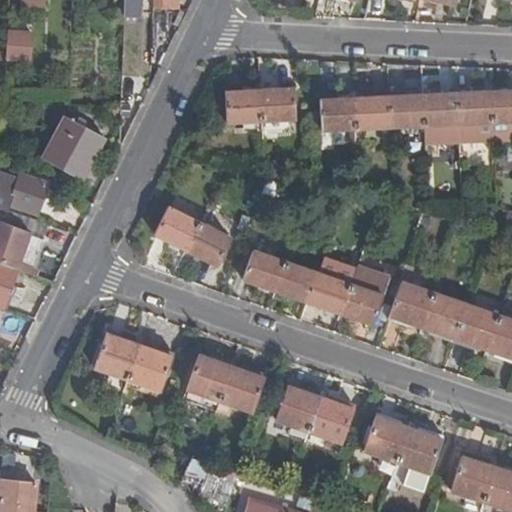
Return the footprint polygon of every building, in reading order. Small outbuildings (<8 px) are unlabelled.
[(21,0),(21,9),(44,11),(44,0),(21,0)] [(141,0),(124,0),(124,17),(140,17),(141,0)] [(77,32),(87,32),(87,22),(77,22),(77,32)] [(4,30),(4,61),(30,61),(31,31),(4,30)] [(296,118),(294,88),(259,90),(261,120),(262,132),(262,134),(296,132),(296,118)] [(261,120),(259,90),(224,92),(226,122),(242,121),(261,120)] [(511,90),(490,92),(492,138),(493,140),(511,138),(511,90)] [(490,92),(456,93),(458,139),(492,138),(490,92)] [(456,93),(422,95),(424,125),(424,142),(458,140),(458,139),(456,93)] [(422,95),(388,97),(389,127),(424,125),(422,95)] [(388,97),(354,98),(355,129),(389,127),(388,97)] [(354,98),(320,100),(321,130),(355,129),(354,98)] [(42,160),(80,180),(104,137),(66,116),(42,160)] [(261,120),(242,121),(243,133),(262,132),(261,120)] [(10,204),(37,213),(48,183),(20,173),(18,179),(0,172),(0,207),(7,210),(10,204)] [(0,221),(44,237),(48,225),(7,210),(0,207),(0,221)] [(198,222),(168,207),(155,234),(185,249),(198,222)] [(30,274),(44,237),(0,221),(0,262),(17,269),(30,274)] [(230,238),(198,222),(185,249),(216,265),(230,238)] [(275,290),(285,262),(254,251),(244,280),(275,290)] [(340,313),(355,269),(323,258),(321,264),(317,273),(307,302),(340,313)] [(0,306),(3,307),(17,269),(0,262),(0,306)] [(307,302),(317,273),(285,262),(275,290),(307,302)] [(355,269),(340,313),(371,324),(388,276),(357,265),(355,269)] [(400,282),(388,319),(405,325),(407,321),(422,326),(433,293),(400,282)] [(435,336),(453,342),(465,305),(433,293),(422,326),(436,331),(435,336)] [(465,305),(453,342),(470,348),(471,344),(486,349),(497,316),(465,305)] [(499,358),(511,362),(511,321),(497,316),(486,349),(501,354),(499,358)] [(126,337),(108,331),(95,369),(127,380),(139,346),(124,341),(126,337)] [(159,391),(172,353),(154,347),(153,351),(139,346),(127,380),(125,386),(157,397),(159,391)] [(218,358),(199,352),(186,389),(220,400),(231,367),(216,362),(218,358)] [(252,412),(265,375),(247,368),(246,372),(231,367),(220,400),(252,412)] [(307,389),(289,383),(276,420),(295,427),(292,437),(305,442),(320,398),(306,393),(307,389)] [(335,403),(320,398),(305,442),(325,449),(329,438),(341,442),(354,405),(336,399),(335,403)] [(395,420),(377,413),(364,450),(382,456),(378,466),(395,472),(398,462),(409,429),(394,424),(395,420)] [(423,434),(409,429),(398,462),(429,473),(442,436),(424,430),(423,434)] [(481,460),(463,454),(461,460),(452,489),(451,492),(468,497),(465,506),(482,511),(485,502),(495,468),(480,464),(481,460)] [(452,489),(461,460),(457,459),(448,488),(452,489)] [(205,485),(213,468),(192,460),(185,476),(205,485)] [(510,473),(495,468),(485,502),(499,506),(511,510),(511,469),(510,473)] [(289,490),(252,477),(247,490),(275,499),(277,495),(294,500),(293,504),(311,508),(313,498),(289,490)] [(34,511),(37,487),(2,482),(0,505),(0,511),(34,511)] [(298,511),(248,498),(243,511),(298,511)] [(497,511),(499,506),(485,502),(482,511),(481,511),(497,511)]
